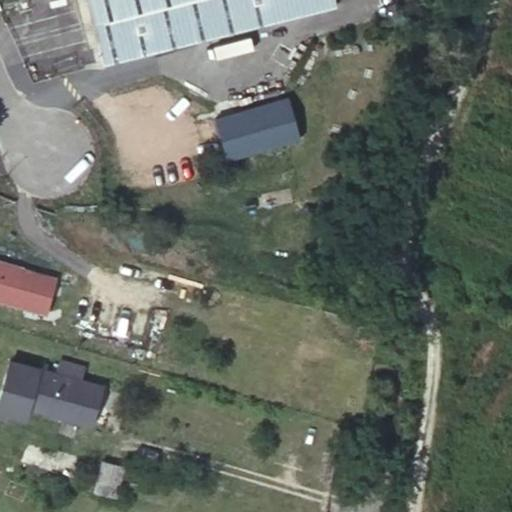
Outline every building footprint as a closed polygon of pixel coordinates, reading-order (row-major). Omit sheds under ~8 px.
[(85,0),(101,63),(334,5),(333,0),(85,0)] [(0,262),(0,300),(46,314),(55,280),(20,270),(20,268),(0,262)] [(26,409),(91,427),(102,386),(79,379),(83,366),(60,360),(56,373),(38,368),(26,409)] [(12,463),(20,442),(14,438),(5,461),(12,463)] [(43,462),(26,456),(24,463),(19,461),(16,468),(36,477),(43,462)] [(96,480),(101,460),(89,457),(83,478),(96,480)] [(134,486),(139,463),(125,458),(122,466),(124,467),(119,483),(134,486)] [(122,466),(101,460),(96,480),(92,494),(115,498),(119,483),(124,467),(122,466)]
